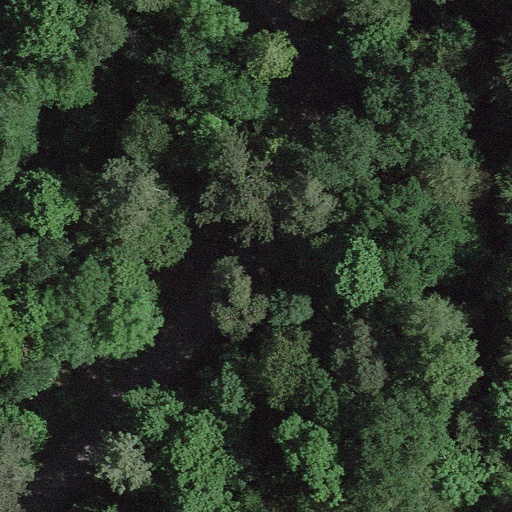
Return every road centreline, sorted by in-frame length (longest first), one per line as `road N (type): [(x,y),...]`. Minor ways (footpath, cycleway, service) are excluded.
road 1 (unclassified): [(37,511),(292,232),(322,130),(307,47),(279,0)]
road 2 (track): [(442,185),(318,163)]
